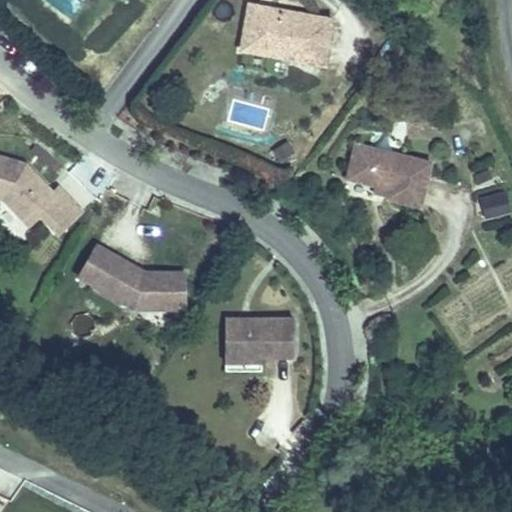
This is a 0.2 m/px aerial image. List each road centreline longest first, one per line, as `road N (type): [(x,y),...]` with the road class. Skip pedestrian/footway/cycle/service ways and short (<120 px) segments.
road 1 (residential): [(86,130),(251,213),(285,238),(325,291),(339,355),(337,398),(319,437),(257,511)]
road 2 (residential): [(182,0),(86,130)]
road 3 (residential): [(0,450),(127,511)]
